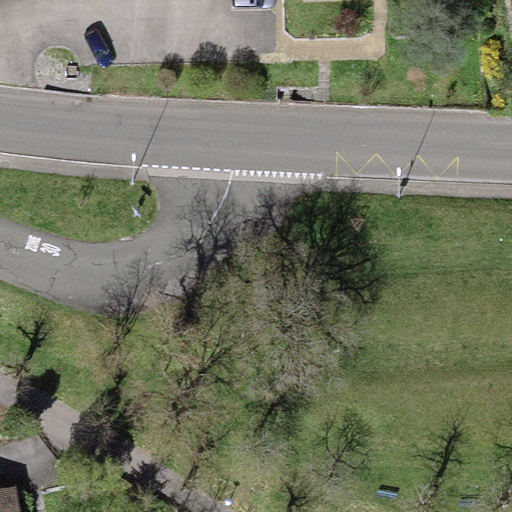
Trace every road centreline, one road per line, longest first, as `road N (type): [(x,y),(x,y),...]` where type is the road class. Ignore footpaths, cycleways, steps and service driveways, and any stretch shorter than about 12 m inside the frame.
road 1 (residential): [(0,260),(118,297),(170,278),(210,228),(230,139)]
road 2 (secondary): [(511,152),(230,139)]
road 3 (secondary): [(230,139),(0,126)]
